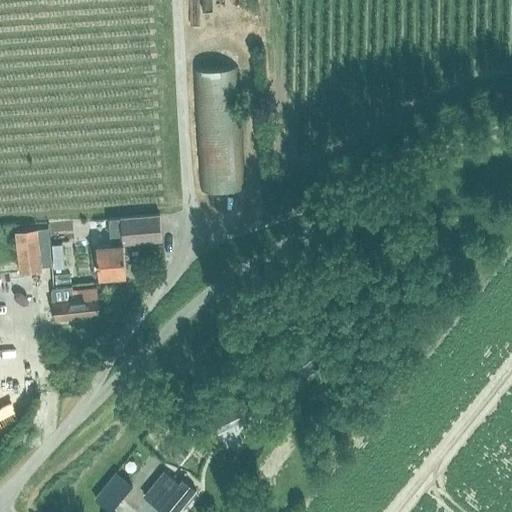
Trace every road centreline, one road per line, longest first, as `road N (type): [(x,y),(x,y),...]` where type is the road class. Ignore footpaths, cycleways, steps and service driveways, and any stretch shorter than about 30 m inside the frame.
road 1 (unclassified): [(367,195),(336,195),(194,250),(116,346),(77,414)]
road 2 (unclassified): [(77,414),(214,295),(367,195)]
road 3 (unclassified): [(367,195),(462,142),(511,128)]
